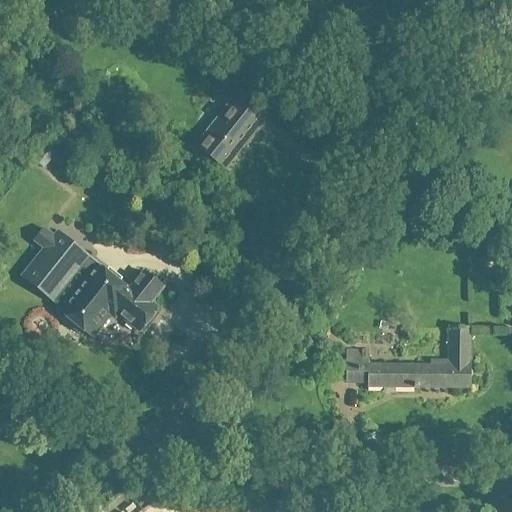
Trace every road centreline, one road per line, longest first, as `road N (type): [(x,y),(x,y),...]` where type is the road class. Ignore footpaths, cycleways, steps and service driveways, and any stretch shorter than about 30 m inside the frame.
road 1 (tertiary): [(153,446),(511,1)]
road 2 (tertiary): [(511,472),(352,477),(153,446)]
road 3 (tertiary): [(153,446),(0,395)]
